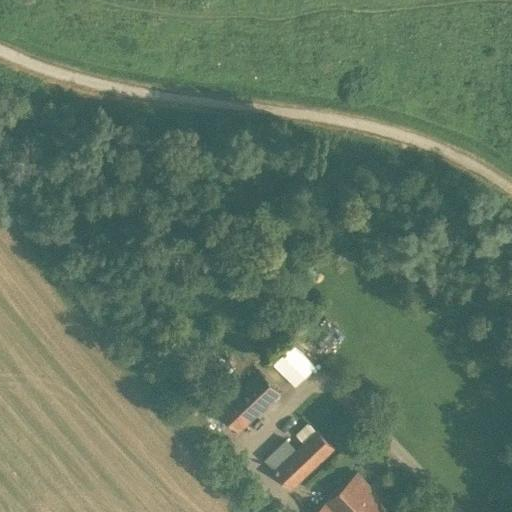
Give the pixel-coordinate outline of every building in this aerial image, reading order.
[(262,331),(269,337),(285,320),(278,314),(262,331)] [(216,330),(199,345),(226,376),(243,360),(216,330)] [(297,386),(317,365),(294,342),(274,362),(297,386)] [(217,407),(239,431),(281,391),(258,368),(217,407)] [(317,428),(273,469),(291,488),(335,448),(317,428)] [(389,511),(379,502),(382,499),(357,474),(316,511),(389,511)]
